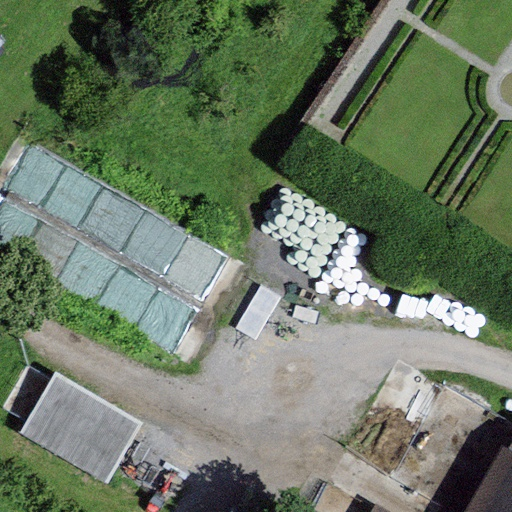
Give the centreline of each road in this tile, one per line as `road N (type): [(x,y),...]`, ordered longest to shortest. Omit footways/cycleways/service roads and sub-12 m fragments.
road 1 (track): [(257,435),(0,306)]
road 2 (track): [(511,372),(424,347),(390,347),(313,383),(257,435)]
